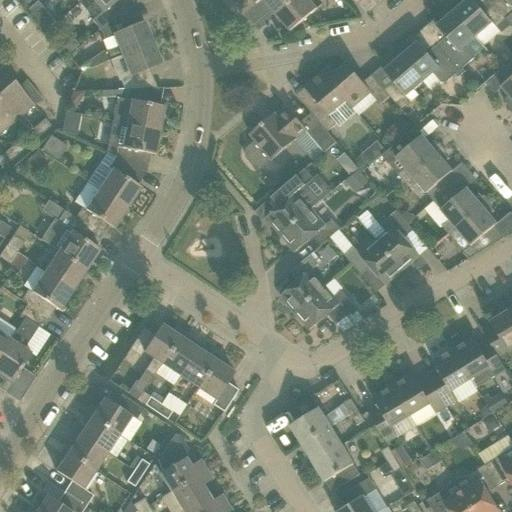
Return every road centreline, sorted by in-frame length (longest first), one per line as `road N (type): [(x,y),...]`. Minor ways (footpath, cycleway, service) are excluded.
road 1 (residential): [(294,374),(511,248)]
road 2 (residential): [(201,69),(366,39),(425,0)]
road 3 (residential): [(24,428),(138,256)]
road 4 (residential): [(138,256),(191,165),(201,69)]
road 5 (residential): [(294,374),(275,345),(138,256)]
road 6 (residential): [(306,511),(250,421),(253,407),(294,374)]
